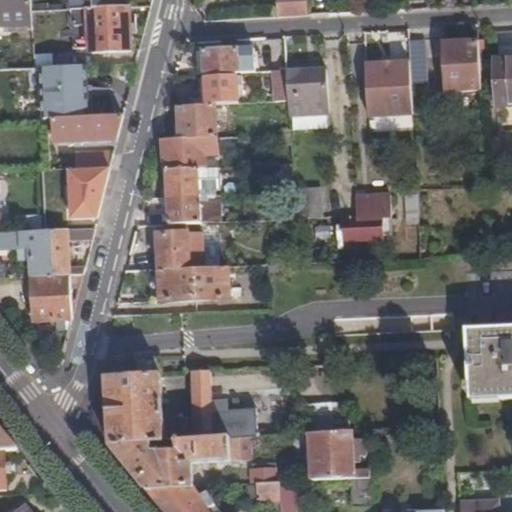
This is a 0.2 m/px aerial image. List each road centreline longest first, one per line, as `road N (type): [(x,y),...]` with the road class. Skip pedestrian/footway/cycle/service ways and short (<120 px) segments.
road 1 (residential): [(50,432),(86,349),(160,30)]
road 2 (residential): [(511,13),(160,30)]
